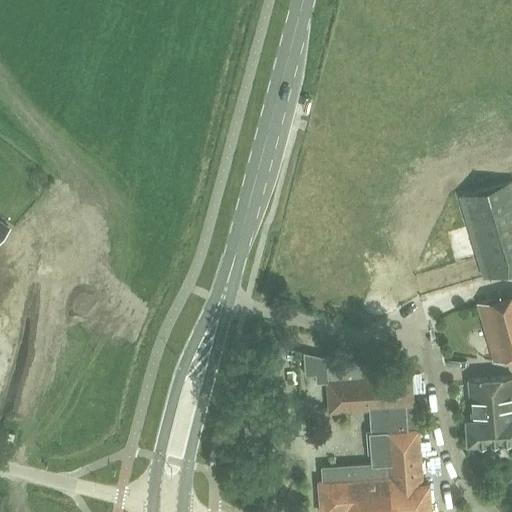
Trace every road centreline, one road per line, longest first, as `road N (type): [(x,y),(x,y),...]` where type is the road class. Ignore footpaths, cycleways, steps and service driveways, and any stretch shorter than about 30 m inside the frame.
road 1 (secondary): [(239,254),(185,359),(151,506)]
road 2 (secondary): [(183,511),(239,254)]
road 3 (secondary): [(239,254),(304,0)]
road 4 (unknown): [(229,294),(479,363)]
road 5 (unclassified): [(151,506),(0,467)]
